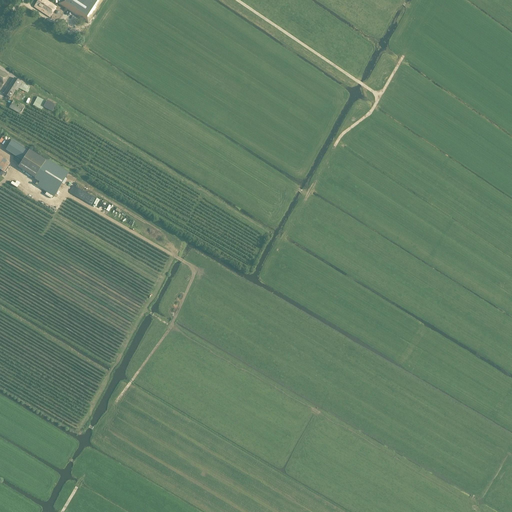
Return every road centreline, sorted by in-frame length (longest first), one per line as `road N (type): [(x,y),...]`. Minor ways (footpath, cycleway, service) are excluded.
road 1 (track): [(0,149),(14,174),(54,201),(63,194),(192,271),(173,323),(115,401)]
road 2 (track): [(280,244),(343,132),(372,110),(429,0)]
road 3 (track): [(378,97),(234,0)]
